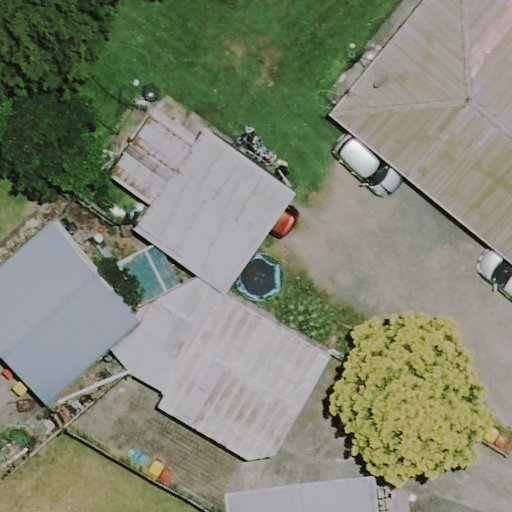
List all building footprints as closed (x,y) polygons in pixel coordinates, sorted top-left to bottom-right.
[(511,0),(428,0),(348,98),(511,232),(511,0)] [(212,126),(170,98),(126,162),(167,189),(150,214),(244,278),(314,174),(222,112),(212,126)] [(160,305),(68,206),(0,268),(0,316),(68,390),(160,305)] [(127,343),(180,379),(173,391),(266,445),(294,440),(348,343),(238,278),(232,287),(206,268),(127,343)] [(367,511),(364,487),(221,504),(222,511),(367,511)]
